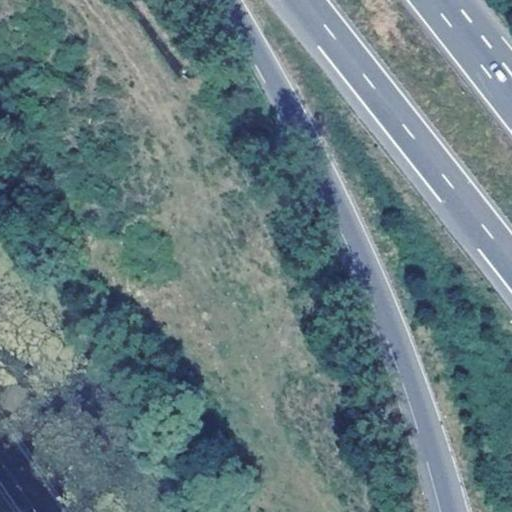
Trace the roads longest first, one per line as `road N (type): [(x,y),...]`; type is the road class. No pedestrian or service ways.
road 1 (track): [(330,511),(212,285),(178,162),(143,78),(85,0)]
road 2 (motorway): [(231,0),(314,128),(462,511)]
road 3 (motorway): [(300,0),(511,258)]
